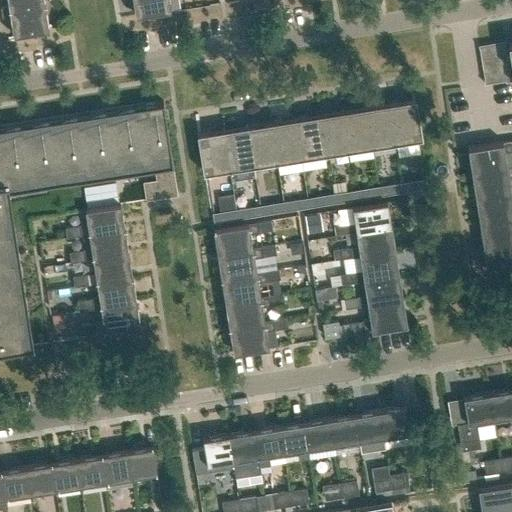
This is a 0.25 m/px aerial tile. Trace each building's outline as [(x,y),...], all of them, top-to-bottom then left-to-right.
[(9,8),(44,2),(43,0),(7,0),(8,5),(9,8)] [(132,0),(135,13),(135,14),(169,8),(170,8),(168,0),(132,0)] [(9,8),(8,5),(0,6),(2,16),(10,15),(13,33),(14,33),(48,28),(44,2),(9,8)] [(478,47),(479,47),(481,58),(506,54),(504,43),(505,43),(505,40),(478,45),(478,47)] [(506,54),(481,58),(483,70),(508,66),(506,54)] [(505,80),(505,79),(511,78),(510,77),(508,66),(483,70),(485,81),(484,81),(484,83),(505,80)] [(371,145),(395,141),(388,99),(387,99),(388,106),(377,107),(377,104),(367,105),(366,103),(365,103),(371,145)] [(388,99),(395,141),(420,137),(420,136),(415,101),(401,103),(401,100),(390,102),(390,99),(388,99)] [(177,194),(163,101),(0,126),(0,347),(31,343),(33,343),(32,340),(8,189),(159,165),(164,197),(177,195),(177,194)] [(348,149),(371,145),(365,103),(363,103),(364,110),(354,111),(353,108),(343,109),(343,107),(341,107),(348,149)] [(324,152),(348,149),(341,107),(340,107),(341,113),(330,115),(329,111),(319,113),(319,110),(317,111),(324,152)] [(300,156),(324,152),(317,111),(316,111),(317,117),(306,119),(306,115),(296,117),(295,114),(294,114),(300,156)] [(277,160),(300,156),(294,114),(292,115),(293,121),(283,123),(282,119),(272,121),(271,118),(270,118),(277,160)] [(253,164),(277,160),(270,118),(268,118),(269,125),(259,126),(258,123),(248,124),(248,122),(246,122),(253,164)] [(229,168),(253,164),(246,122),(245,122),(246,128),(235,130),(235,127),(224,128),(224,126),(222,126),(229,168)] [(204,172),(229,168),(222,126),(221,126),(222,132),(212,134),(211,130),(201,132),(198,132),(204,170),(204,172)] [(467,147),(471,172),(506,166),(511,164),(511,139),(502,141),(467,147)] [(510,190),(508,176),(511,175),(511,164),(506,166),(471,172),(475,196),(510,190)] [(402,182),(403,191),(419,188),(417,179),(402,182)] [(143,181),(145,200),(159,198),(157,185),(145,186),(144,181),(143,181)] [(117,182),(84,187),(87,208),(120,202),(117,182)] [(387,193),(403,191),(402,182),(386,184),(387,193)] [(364,197),(379,195),(378,186),(362,188),(364,197)] [(511,214),(511,189),(510,190),(475,196),(479,220),(511,214)] [(331,193),(332,202),(348,200),(346,191),(331,193)] [(316,205),(332,202),(331,193),(315,196),(316,205)] [(300,207),(299,198),(283,201),(285,210),(300,207)] [(347,232),(356,230),(391,225),(387,200),(352,205),(354,220),(346,221),(346,222),(337,224),(339,233),(347,231),(347,232)] [(267,203),(269,213),(285,210),(283,201),(267,203)] [(89,233),(124,228),(120,202),(87,208),(85,208),(87,223),(79,224),(81,235),(89,233)] [(236,208),(237,218),(253,215),(252,206),(236,208)] [(222,220),(237,218),(236,208),(220,211),(222,220)] [(483,244),(511,239),(511,214),(479,220),(483,244)] [(248,222),(213,228),(217,253),(252,247),(250,232),(258,231),(272,229),(271,219),(248,223),(248,222)] [(67,237),(81,235),(79,224),(65,227),(67,237)] [(359,255),(395,249),(391,225),(356,230),(358,244),(333,248),(335,257),(351,255),(351,256),(360,255),(359,255)] [(93,257),(128,252),(124,228),(89,233),(91,248),(83,249),(85,259),(93,258),(93,257)] [(511,239),(483,244),(487,269),(511,265),(511,239)] [(252,247),(217,253),(221,277),(256,272),(256,271),(254,257),(262,256),(276,254),(275,243),(252,247)] [(71,262),(85,259),(83,249),(69,251),(71,262)] [(341,282),(363,279),(398,273),(395,249),(359,255),(360,255),(362,268),(353,270),(339,272),(341,282)] [(97,281),(132,276),(128,252),(93,257),(93,258),(95,271),(87,273),(88,283),(97,282),(97,281)] [(256,272),(221,277),(225,302),(260,296),(260,295),(258,281),(266,280),(280,278),(278,267),(256,271),(256,272)] [(75,285),(88,283),(87,273),(73,275),(75,285)] [(367,303),(402,297),(398,273),(363,279),(366,293),(357,294),(348,296),(349,306),(359,304),(367,303)] [(101,306),(136,300),(132,276),(97,281),(97,282),(99,296),(91,297),(91,298),(92,308),(101,306)] [(326,285),(316,287),(318,298),(328,296),(326,285)] [(260,296),(225,302),(229,326),(264,320),(262,306),(270,305),(270,304),(284,302),(282,292),(260,295),(260,296)] [(402,297),(367,303),(369,317),(361,318),(361,319),(339,323),(338,319),(322,321),(324,335),(371,328),(406,323),(402,297)] [(78,310),(92,308),(91,298),(77,300),(78,310)] [(95,321),(96,331),(98,331),(104,330),(104,331),(140,325),(139,324),(136,300),(101,306),(103,320),(95,321)] [(264,320),(229,326),(233,351),(268,345),(266,330),(274,329),(274,328),(288,326),(286,316),(264,320)] [(82,334),(96,331),(95,321),(81,324),(82,334)] [(493,417),(511,413),(511,386),(489,390),(493,417)] [(477,422),(479,419),(493,417),(489,390),(463,395),(467,420),(457,422),(460,440),(479,437),(477,422)] [(405,404),(379,408),(383,434),(409,430),(405,404)] [(385,446),(383,434),(379,408),(354,412),(358,438),(359,438),(361,450),(385,446)] [(333,442),(358,438),(354,412),(329,416),(333,442)] [(308,446),(333,442),(329,416),(304,420),(308,446)] [(308,446),(304,420),(279,424),(283,450),(297,448),(298,459),(309,458),(308,446)] [(268,453),(283,450),(279,424),(254,428),(260,466),(270,464),(268,453)] [(258,466),(260,466),(254,428),(229,432),(233,458),(234,468),(237,484),(261,480),(258,466)] [(208,462),(233,458),(229,432),(202,436),(204,447),(192,449),(196,473),(209,471),(208,462)] [(131,474),(157,470),(153,444),(127,448),(131,474)] [(133,484),(131,474),(127,448),(102,452),(106,478),(108,488),(133,484)] [(81,482),(106,478),(102,452),(77,456),(81,482)] [(511,454),(500,456),(502,471),(511,469),(511,454)] [(56,486),(81,482),(77,456),(52,460),(56,486)] [(485,474),(502,471),(500,456),(482,459),(485,474)] [(31,490),(56,486),(52,460),(26,464),(31,490)] [(6,494),(31,490),(26,464),(1,468),(6,494)] [(390,474),(392,488),(408,486),(406,471),(390,474)] [(375,491),(392,488),(390,474),(372,477),(375,491)] [(339,482),(342,497),(358,494),(356,479),(339,482)] [(511,506),(511,480),(478,486),(482,511),(511,506)] [(324,499),(342,497),(339,482),(322,485),(324,499)] [(289,490),(291,505),(308,502),(306,487),(289,490)] [(274,507),(291,505),(289,490),(272,493),(274,507)] [(239,498),(240,511),(244,511),(258,510),(255,495),(239,498)] [(223,511),(240,511),(239,498),(222,501),(223,511)] [(347,507),(320,511),(319,511),(392,511),(391,501),(391,500),(347,507)]
